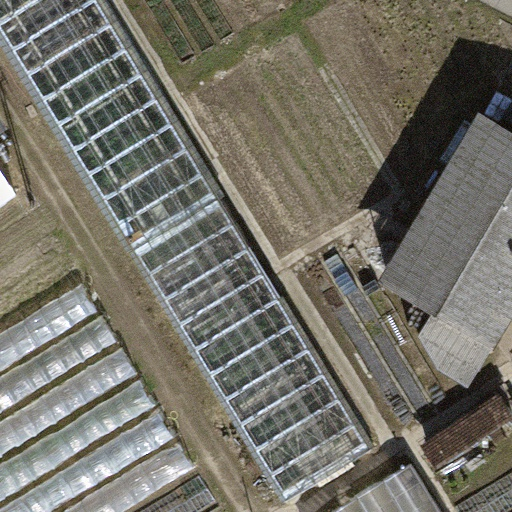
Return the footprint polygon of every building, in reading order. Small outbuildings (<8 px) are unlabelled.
[(285,511),(380,455),(105,0),(0,0),(0,45),(281,511),(285,511)] [(511,137),(486,123),(389,289),(507,357),(511,347),(511,137)] [(0,173),(0,219),(21,205),(0,173)] [(174,429),(89,284),(34,316),(52,348),(34,359),(100,472),(174,429)] [(437,511),(415,476),(355,511),(437,511)]
